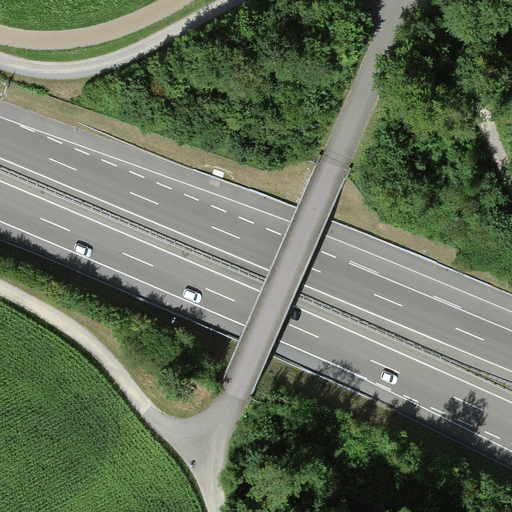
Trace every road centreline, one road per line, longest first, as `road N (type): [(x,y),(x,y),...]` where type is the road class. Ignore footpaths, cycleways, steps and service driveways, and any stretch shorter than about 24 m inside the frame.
road 1 (motorway): [(0,199),(511,422)]
road 2 (motorway): [(511,351),(0,136)]
road 3 (track): [(394,0),(382,50),(238,389)]
road 4 (track): [(219,511),(196,457),(107,358),(54,315),(0,286)]
road 5 (track): [(233,0),(104,63),(45,70),(0,59)]
road 6 (track): [(511,180),(427,0)]
